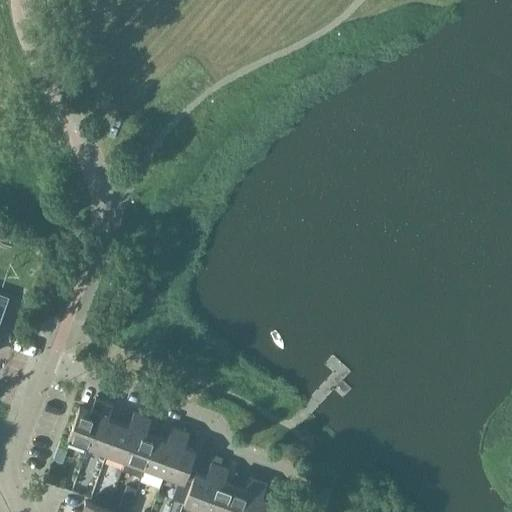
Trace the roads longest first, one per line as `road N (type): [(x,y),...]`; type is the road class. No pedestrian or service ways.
road 1 (residential): [(294,511),(305,478),(233,450),(201,416),(51,361)]
road 2 (residential): [(18,511),(7,486),(51,361)]
